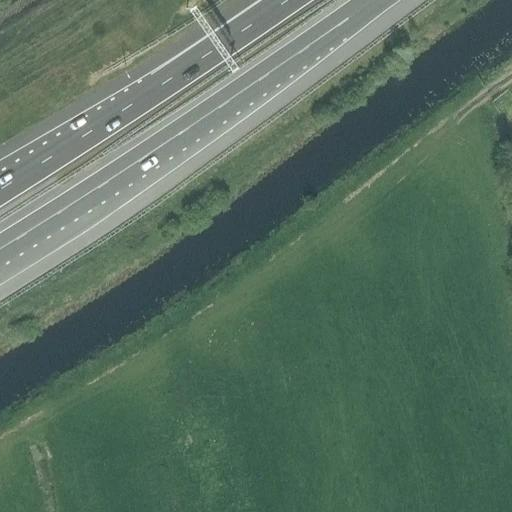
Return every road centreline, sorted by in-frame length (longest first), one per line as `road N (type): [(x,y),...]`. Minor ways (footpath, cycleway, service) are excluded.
road 1 (motorway): [(0,252),(378,0)]
road 2 (motorway): [(287,0),(0,186)]
